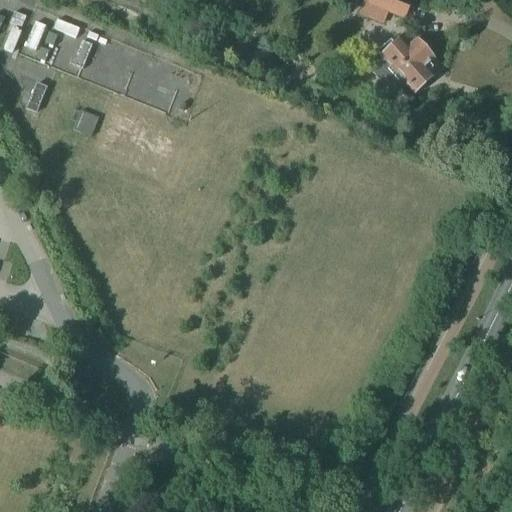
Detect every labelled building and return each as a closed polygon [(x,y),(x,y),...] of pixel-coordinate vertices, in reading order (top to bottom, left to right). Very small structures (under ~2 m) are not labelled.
[(364,0),(362,6),(403,22),(412,0),(411,0),(364,0)] [(45,29),(35,25),(25,49),(35,53),(45,29)] [(379,59),(383,63),(370,74),(393,100),(406,89),(413,97),(435,78),(431,73),(433,70),(430,66),(434,63),(416,43),(409,49),(401,41),(394,47),(391,43),(377,55),(380,58),(379,59)] [(82,43),(72,68),(82,72),(92,47),(82,43)] [(36,116),(47,90),(37,87),(27,113),(36,116)] [(90,140),(98,120),(79,113),(71,133),(90,140)]
